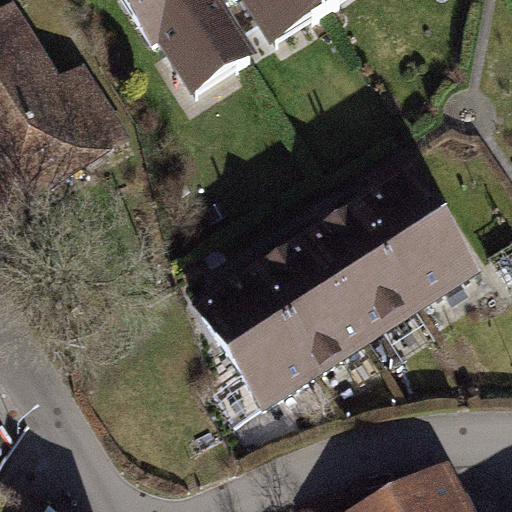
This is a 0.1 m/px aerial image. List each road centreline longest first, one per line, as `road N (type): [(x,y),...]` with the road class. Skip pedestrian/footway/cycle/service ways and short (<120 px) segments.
road 1 (residential): [(206,511),(306,468),(465,432),(511,432)]
road 2 (residential): [(136,511),(88,476),(0,335)]
